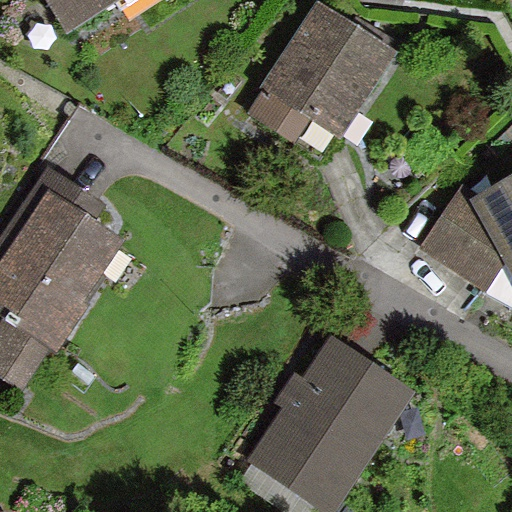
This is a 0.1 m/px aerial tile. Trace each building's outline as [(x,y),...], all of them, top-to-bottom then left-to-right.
[(34,0),(64,47),(141,0),(34,0)] [(395,59),(317,9),(248,115),(282,137),(295,116),(339,144),(395,59)] [(0,375),(28,393),(121,249),(89,229),(99,213),(46,179),(0,249),(0,260),(8,265),(0,277),(0,314),(7,319),(0,329),(0,375)] [(511,185),(471,206),(511,285),(511,185)] [(281,511),(334,511),(409,398),(330,347),(240,485),(281,511)]
